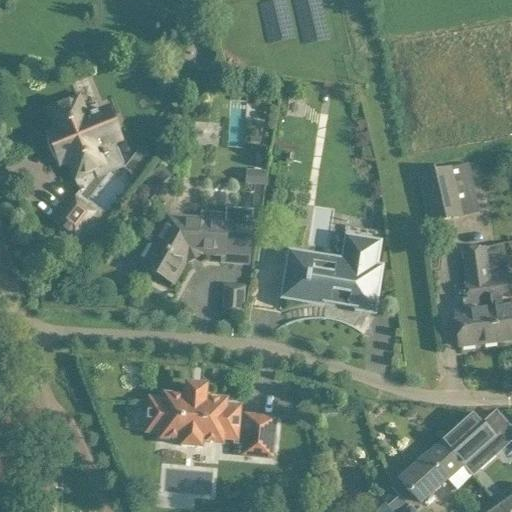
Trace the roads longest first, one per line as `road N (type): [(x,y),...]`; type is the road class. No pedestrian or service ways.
road 1 (residential): [(511,396),(427,397),(275,349),(28,332)]
road 2 (residential): [(44,511),(28,332)]
